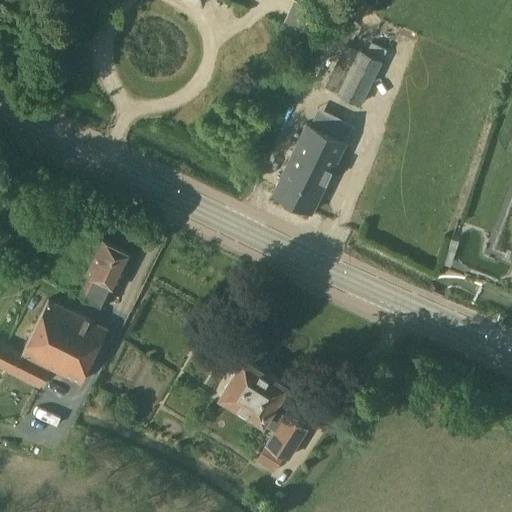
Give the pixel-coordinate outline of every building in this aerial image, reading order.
[(345,24),(355,0),(337,0),(330,17),(345,24)] [(359,49),(338,93),(361,104),(381,59),(359,49)] [(306,122),(272,193),(311,212),(346,141),(306,122)] [(86,273),(89,275),(79,294),(104,306),(114,287),(117,288),(133,255),(102,240),(86,273)] [(0,339),(0,366),(40,386),(50,366),(80,381),(106,328),(49,299),(23,351),(0,339)] [(243,357),(219,395),(274,430),(266,443),(289,457),(307,428),(285,414),(277,410),(275,403),(287,384),(243,357)]
